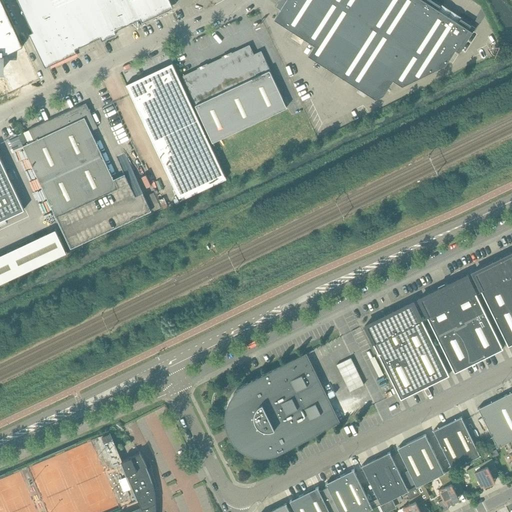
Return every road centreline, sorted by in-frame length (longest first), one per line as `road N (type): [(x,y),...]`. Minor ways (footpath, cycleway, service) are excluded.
road 1 (secondary): [(462,225),(160,360)]
road 2 (secondary): [(167,373),(462,225)]
road 3 (unclassified): [(238,498),(511,368)]
road 4 (unclassified): [(246,0),(0,115)]
road 5 (secondary): [(0,448),(167,373)]
road 6 (secondary): [(160,360),(0,437)]
road 7 (unclassified): [(238,498),(225,488),(167,373)]
